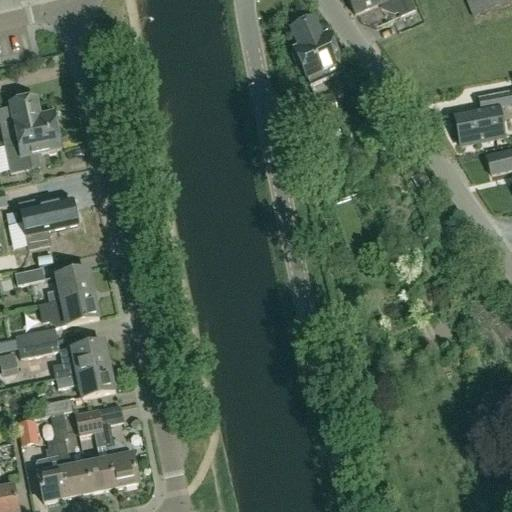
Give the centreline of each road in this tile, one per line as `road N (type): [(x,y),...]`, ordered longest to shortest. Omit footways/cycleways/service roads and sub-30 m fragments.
road 1 (tertiary): [(347,511),(242,0)]
road 2 (residential): [(180,511),(67,8)]
road 3 (unclassified): [(511,266),(324,0)]
